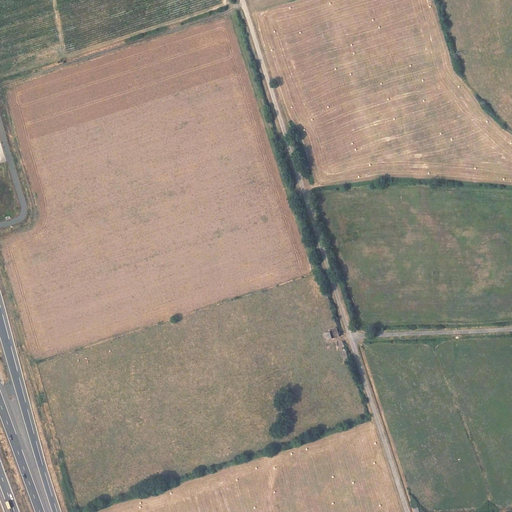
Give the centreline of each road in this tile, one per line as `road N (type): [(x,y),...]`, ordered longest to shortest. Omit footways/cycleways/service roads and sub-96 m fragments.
road 1 (unclassified): [(242,0),(407,511)]
road 2 (motorway): [(55,511),(0,319)]
road 3 (track): [(350,336),(511,330)]
